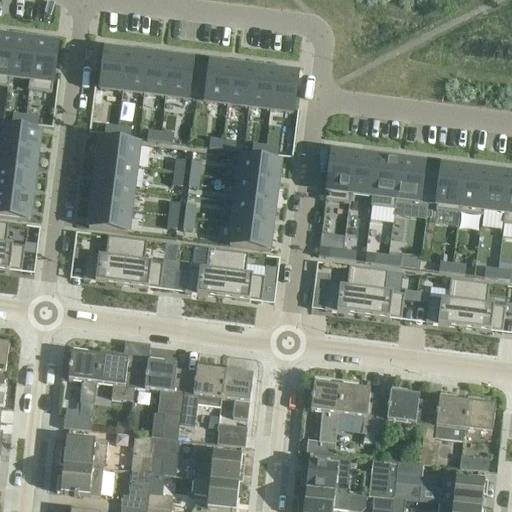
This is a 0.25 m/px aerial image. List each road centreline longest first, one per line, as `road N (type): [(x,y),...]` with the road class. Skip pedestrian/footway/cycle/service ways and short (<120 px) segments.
road 1 (residential): [(80,0),(46,312)]
road 2 (residential): [(120,0),(307,25),(321,37),(318,97)]
road 3 (residential): [(318,97),(285,342)]
road 4 (residential): [(285,342),(46,312)]
road 5 (residential): [(511,373),(285,342)]
road 6 (residential): [(26,511),(46,312)]
road 7 (residential): [(318,97),(511,122)]
road 8 (residential): [(268,511),(285,342)]
